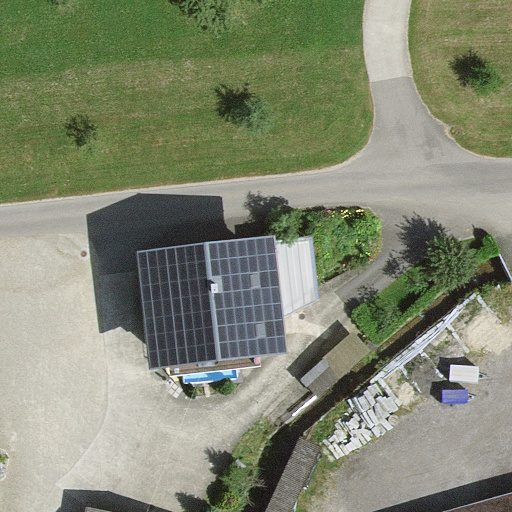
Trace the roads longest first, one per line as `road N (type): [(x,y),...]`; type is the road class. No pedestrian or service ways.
road 1 (track): [(511,183),(0,232)]
road 2 (track): [(392,0),(388,61),(405,132),(436,195)]
